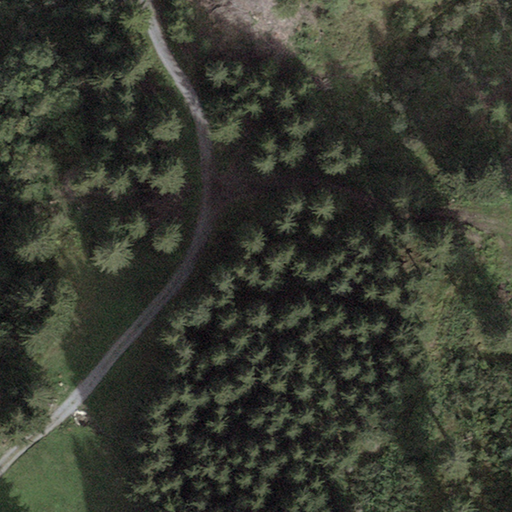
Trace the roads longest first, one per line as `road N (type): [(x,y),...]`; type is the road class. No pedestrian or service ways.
road 1 (track): [(151,0),(163,55),(207,141),(196,258),(0,465)]
road 2 (track): [(208,167),(293,178),(511,237)]
